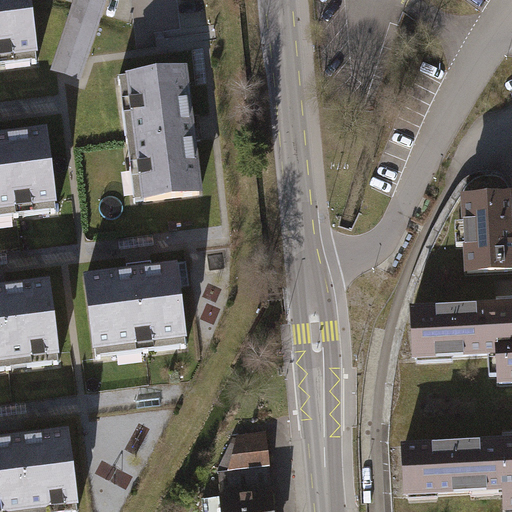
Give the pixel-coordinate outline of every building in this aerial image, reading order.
[(0,0),(0,66),(41,61),(33,0),(0,0)] [(76,0),(74,5),(52,72),(79,81),(100,15),(105,0),(76,0)] [(189,79),(118,87),(133,211),(204,203),(195,133),(189,79)] [(0,141),(0,224),(58,217),(48,136),(0,141)] [(507,188),(456,191),(460,270),(511,267),(511,235),(509,236),(509,229),(507,188)] [(154,235),(120,240),(122,252),(156,247),(154,235)] [(6,254),(0,254),(0,266),(8,265),(6,254)] [(141,275),(86,282),(96,359),(191,346),(180,270),(141,275)] [(0,291),(0,370),(61,363),(52,286),(0,291)] [(511,298),(505,299),(402,304),(404,356),(490,351),(492,382),(511,381),(511,298)] [(27,404),(0,406),(0,418),(28,415),(27,404)] [(266,430),(237,435),(237,437),(229,469),(270,465),(266,430)] [(13,442),(0,443),(0,511),(82,511),(72,434),(13,442)] [(511,436),(395,443),(398,494),(499,489),(500,508),(511,507),(511,436)] [(229,469),(237,437),(233,437),(218,470),(219,491),(272,485),(270,465),(229,469)] [(219,495),(201,497),(202,511),(274,511),(272,485),(219,491),(219,495)]
